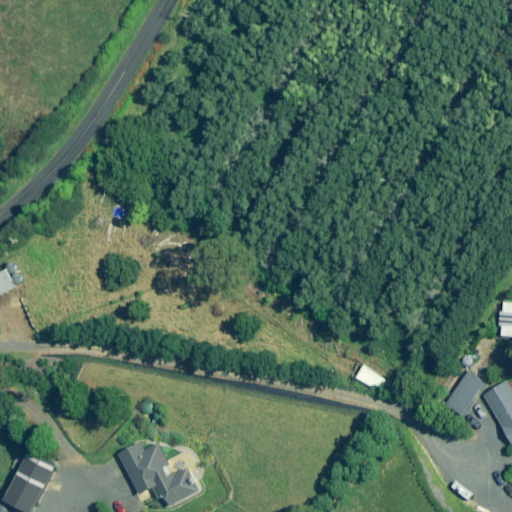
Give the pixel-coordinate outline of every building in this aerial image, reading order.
[(9,274),(0,278),(0,299),(1,299),(2,302),(9,299),(7,297),(18,292),(9,274)] [(486,385),(468,373),(447,405),(465,417),(486,385)] [(511,387),(508,382),(485,396),(511,440),(511,387)] [(178,478),(172,467),(175,466),(164,445),(150,453),(146,446),(124,457),(144,497),(158,490),(169,511),(204,494),(192,471),(178,478)] [(47,469),(27,458),(17,477),(36,488),(47,469)]
